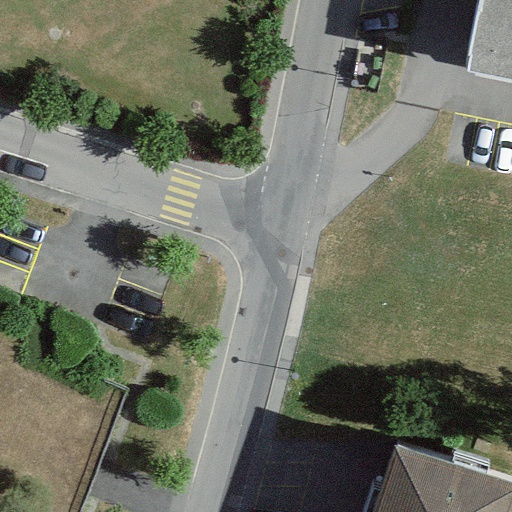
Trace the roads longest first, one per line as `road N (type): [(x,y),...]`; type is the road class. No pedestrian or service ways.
road 1 (residential): [(208,511),(287,216)]
road 2 (residential): [(0,121),(287,216)]
road 3 (residential): [(287,216),(329,0)]
